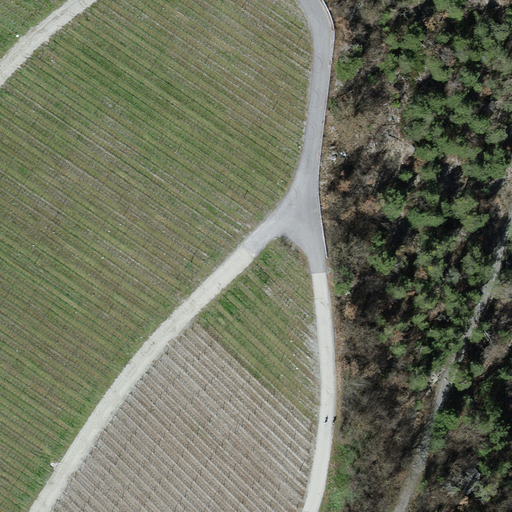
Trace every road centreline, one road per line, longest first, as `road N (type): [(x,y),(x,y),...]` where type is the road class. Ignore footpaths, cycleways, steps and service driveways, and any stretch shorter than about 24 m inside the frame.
road 1 (track): [(301,196),(121,383),(41,511)]
road 2 (track): [(301,196),(319,338),(316,486),(305,511)]
road 3 (track): [(511,223),(396,511)]
road 4 (track): [(309,0),(301,196)]
